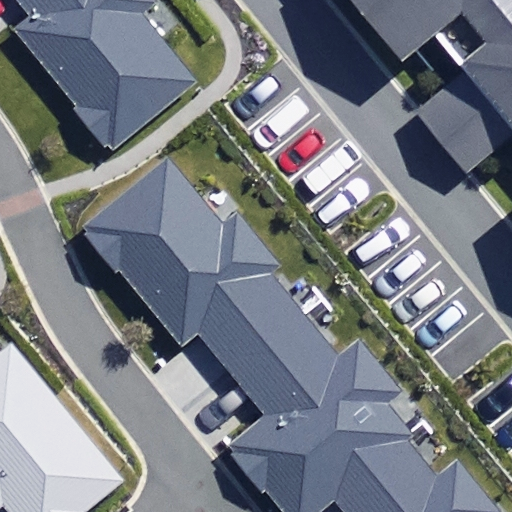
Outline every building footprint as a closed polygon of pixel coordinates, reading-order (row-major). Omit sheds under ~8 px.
[(14,0),(28,16),(11,29),(74,108),(72,110),(102,147),(107,143),(112,150),(197,82),(142,13),(157,1),(155,0),(14,0)] [(511,0),(351,0),(403,62),(435,36),(463,71),(415,111),(465,172),(511,134),(511,0)] [(231,374),(304,312),(272,273),(281,265),(237,213),(223,224),(167,157),(83,227),(87,232),(84,235),(115,272),(118,269),(183,347),(198,335),(231,374)] [(317,511),(331,501),(407,441),(413,436),(388,405),(403,392),(358,337),(338,353),(304,312),(231,374),(264,415),(230,443),(236,450),(230,455),(261,494),(266,490),(283,511),(317,511)] [(0,507),(3,505),(8,511),(85,511),(124,480),(11,342),(0,350),(0,507)] [(407,441),(331,501),(340,511),(498,511),(499,511),(456,460),(436,476),(407,441)]
